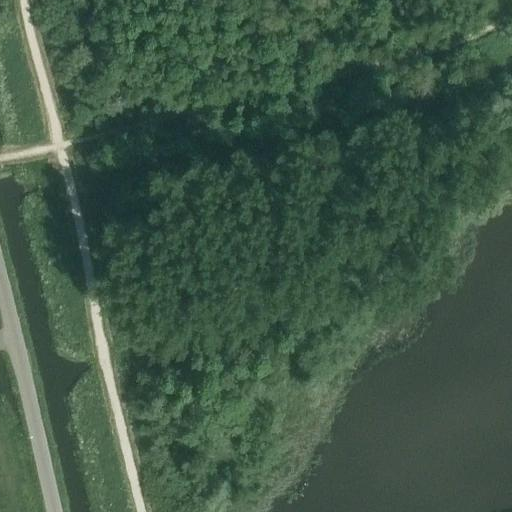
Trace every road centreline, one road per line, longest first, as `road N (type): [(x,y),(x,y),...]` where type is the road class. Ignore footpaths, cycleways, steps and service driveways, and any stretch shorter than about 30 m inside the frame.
road 1 (unknown): [(139,511),(27,0)]
road 2 (unclassified): [(0,270),(55,511)]
